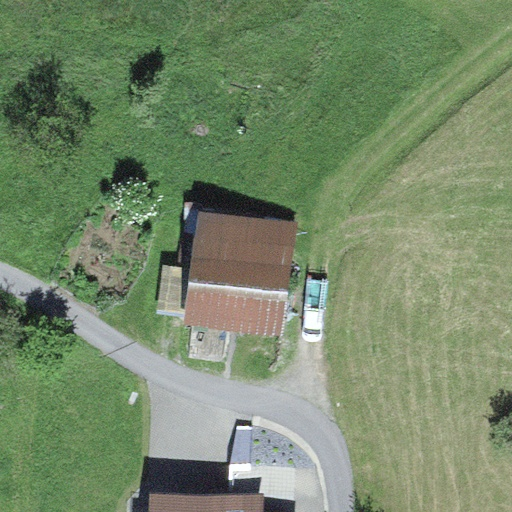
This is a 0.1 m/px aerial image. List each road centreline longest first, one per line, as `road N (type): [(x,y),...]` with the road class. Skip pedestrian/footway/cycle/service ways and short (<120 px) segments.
road 1 (track): [(313,426),(318,306),(338,203),(381,148),(511,39)]
road 2 (track): [(341,511),(336,464),(313,426),(285,409),(141,364),(0,276)]
